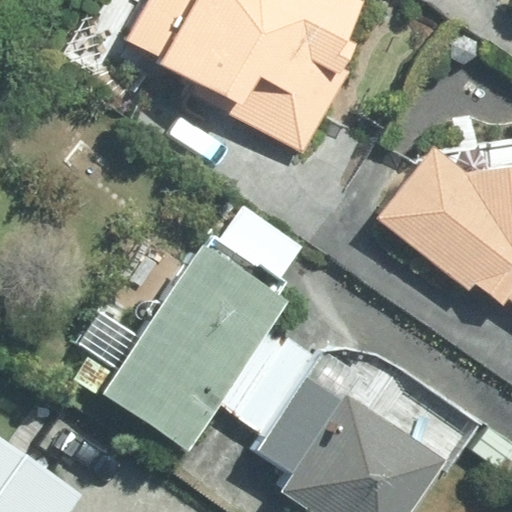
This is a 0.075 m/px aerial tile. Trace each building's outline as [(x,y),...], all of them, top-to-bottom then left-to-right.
[(128,0),(101,55),(293,150),(346,44),(319,31),(334,0),(128,0)] [(407,139),(354,211),(482,305),(492,292),(511,306),(511,158),(444,167),(407,139)] [(297,244),(226,198),(195,247),(174,233),(76,384),(168,444),(201,393),(244,421),(293,345),(250,318),(297,244)] [(392,511),(430,454),(322,385),(317,392),(283,370),(235,445),(269,467),(257,484),(300,511),(392,511)] [(52,485),(0,450),(0,511),(46,511),(37,506),(52,485)]
